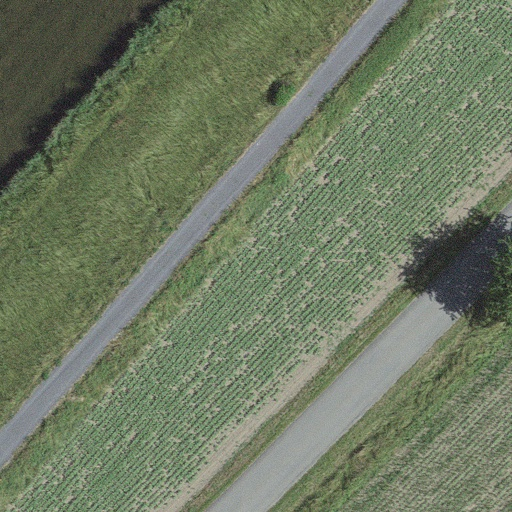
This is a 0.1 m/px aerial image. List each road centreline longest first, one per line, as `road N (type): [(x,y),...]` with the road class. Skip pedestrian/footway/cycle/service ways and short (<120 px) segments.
road 1 (track): [(399,0),(0,458)]
road 2 (unclassified): [(246,511),(511,243)]
